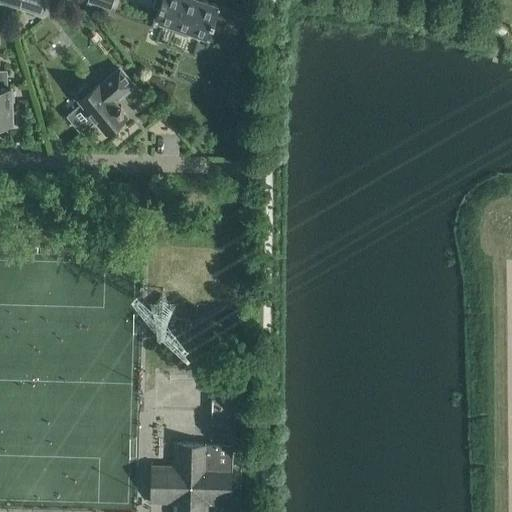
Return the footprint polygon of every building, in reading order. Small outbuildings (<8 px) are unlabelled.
[(22,0),(20,8),(42,15),(47,0),(22,0)] [(156,18),(158,18),(158,17),(176,24),(174,29),(188,34),(190,29),(208,35),(208,36),(210,36),(221,4),(219,4),(218,5),(205,0),(154,0),(153,5),(159,7),(156,18)] [(84,103),(74,112),(84,125),(95,116),(107,131),(111,128),(113,131),(125,121),(123,119),(127,115),(123,110),(125,109),(122,105),(120,106),(115,100),(134,84),(121,68),(101,83),(100,82),(93,88),(88,82),(75,92),(84,103)] [(0,126),(9,126),(9,122),(12,122),(11,85),(7,85),(7,69),(0,69),(0,126)] [(212,438),(236,439),(237,398),(213,398),(212,438)] [(172,511),(203,511),(204,503),(232,504),(233,463),(233,443),(175,441),(174,464),(152,463),(151,502),(173,503),(172,511)]
